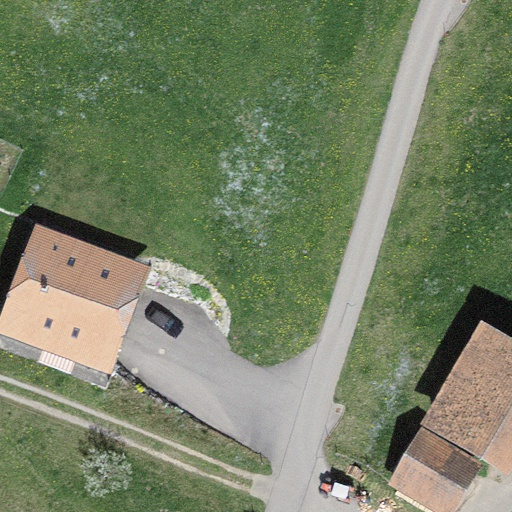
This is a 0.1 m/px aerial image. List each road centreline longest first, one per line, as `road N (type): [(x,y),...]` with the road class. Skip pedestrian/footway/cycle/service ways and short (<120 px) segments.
road 1 (unclassified): [(435,0),(279,511)]
road 2 (track): [(285,495),(0,387)]
